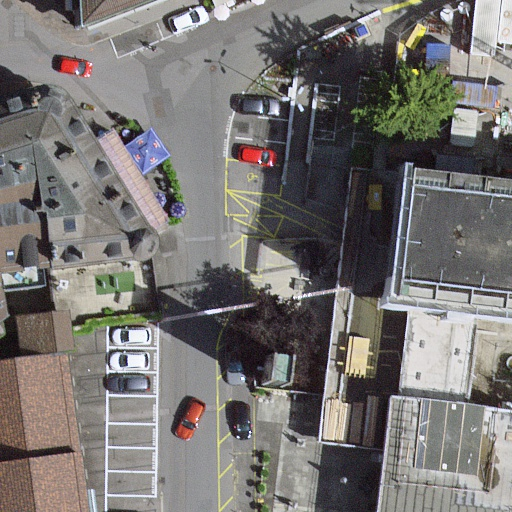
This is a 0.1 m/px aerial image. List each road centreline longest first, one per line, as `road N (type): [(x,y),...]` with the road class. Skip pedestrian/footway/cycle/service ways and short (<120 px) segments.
road 1 (residential): [(176,74),(195,116),(200,158),(198,511)]
road 2 (residential): [(0,54),(176,74)]
road 3 (residential): [(176,74),(331,0)]
